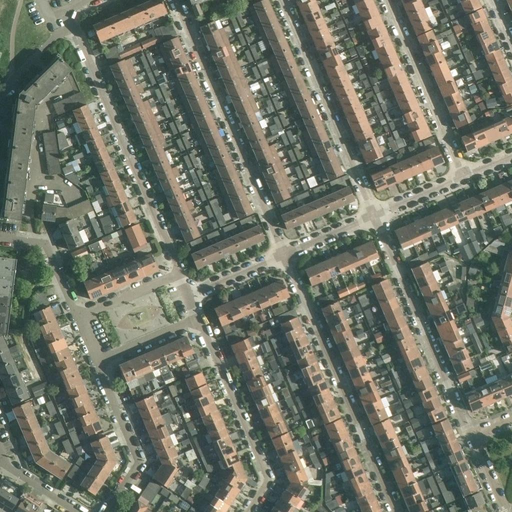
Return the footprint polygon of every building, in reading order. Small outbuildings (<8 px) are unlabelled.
[(166,14),(160,0),(153,0),(125,12),(133,29),(166,14)] [(188,0),(190,5),(191,5),(192,7),(191,8),(195,17),(201,15),(196,3),(202,0),(188,0)] [(270,8),(266,0),(264,0),(253,5),(253,6),(247,8),(251,16),(270,8)] [(318,9),(314,0),(298,7),(300,11),(299,11),(300,15),(301,15),(302,16),(318,9)] [(365,0),(355,5),(359,14),(374,7),(374,6),(375,5),(373,2),(372,2),(371,0),(365,0)] [(423,10),(419,0),(404,7),(404,8),(403,9),(405,12),(406,12),(408,16),(423,10)] [(467,0),(460,3),(465,14),(480,7),(478,2),(479,1),(478,0),(467,0)] [(359,14),(363,23),(378,16),(378,15),(379,14),(377,11),(376,10),(374,7),(359,14)] [(274,16),(270,8),(251,16),(254,24),(274,16)] [(322,19),(318,9),(302,16),(303,20),(304,24),(306,24),(306,25),(322,19)] [(471,26),(485,20),(484,16),(485,15),(483,11),(481,11),(481,9),(467,16),(471,26)] [(243,10),(234,14),(236,16),(235,17),(237,22),(242,20),(240,15),(245,13),(243,10)] [(427,19),(423,10),(408,16),(408,17),(407,18),(409,22),(410,22),(412,25),(427,19)] [(133,29),(125,12),(92,27),(99,43),(133,29)] [(210,21),(207,16),(196,20),(199,26),(210,21)] [(277,25),(274,16),(254,24),(258,33),(277,25)] [(363,23),(366,32),(382,25),(382,24),(382,23),(381,20),(380,19),(378,16),(363,23)] [(326,28),(322,19),(306,25),(307,28),(307,29),(308,33),(309,33),(310,34),(326,28)] [(427,19),(412,25),(413,27),(411,28),(413,31),(415,31),(416,35),(431,28),(427,19)] [(471,26),(475,36),(490,30),(489,29),(490,28),(489,24),(487,24),(485,20),(471,26)] [(335,24),(338,30),(344,28),(342,21),(335,24)] [(200,28),(203,37),(217,31),(213,22),(200,28)] [(161,35),(173,30),(170,24),(159,28),(161,35)] [(281,33),(277,25),(258,33),(262,41),(281,33)] [(366,32),(370,41),(386,34),(386,33),(386,32),(385,28),(384,28),(382,25),(366,32)] [(143,49),(164,40),(161,35),(159,28),(153,31),(156,36),(140,43),(143,49)] [(330,37),(326,28),(310,34),(311,38),(312,42),(313,42),(314,44),(330,37)] [(222,29),(217,31),(203,37),(207,45),(226,37),(222,29)] [(456,38),(467,33),(466,29),(464,29),(463,29),(454,33),(456,38)] [(173,30),(161,35),(164,40),(175,35),(173,30)] [(421,47),(435,41),(445,37),(452,34),(450,30),(434,37),(431,31),(417,37),(417,38),(416,39),(418,43),(420,44),(421,47)] [(475,36),(480,46),(494,40),(493,36),(493,35),(492,31),(490,31),(490,30),(475,36)] [(284,41),(281,33),(262,41),(265,49),(271,47),(284,41)] [(370,41),(374,50),(390,43),(390,42),(390,41),(389,38),(388,37),(386,34),(370,41)] [(452,34),(445,37),(450,47),(456,44),(452,34)] [(207,45),(211,53),(230,45),(226,37),(207,45)] [(333,46),(330,37),(314,44),(315,47),(314,47),(316,52),(317,52),(318,53),(333,46)] [(352,39),(351,39),(354,46),(359,43),(356,37),(355,37),(352,39)] [(161,55),(180,47),(177,38),(162,44),(163,45),(158,47),(161,55)] [(480,46),(484,56),(499,51),(498,49),(499,48),(497,44),(496,44),(494,40),(480,46)] [(271,47),(274,56),(288,50),(284,41),(271,47)] [(440,51),(435,41),(421,47),(423,51),(422,52),(424,56),(425,57),(426,57),(440,51)] [(390,43),(374,50),(378,59),(394,52),(393,51),(394,50),(393,47),(391,46),(390,43)] [(117,53),(117,54),(120,59),(141,50),(138,44),(117,53)] [(211,53),(214,62),(233,53),(230,45),(211,53)] [(337,55),(333,46),(318,53),(319,56),(318,57),(320,61),(321,61),(322,62),(337,55)] [(184,55),(180,47),(161,55),(165,63),(184,55)] [(117,54),(117,53),(115,48),(103,53),(106,59),(117,54)] [(288,50),(274,56),(269,58),(272,66),(292,58),(288,50)] [(444,62),(440,51),(426,57),(426,58),(425,59),(427,64),(429,64),(430,68),(444,62)] [(484,56),(489,66),(503,61),(501,57),(502,55),(500,51),(499,51),(484,56)] [(214,62),(218,70),(237,62),(233,53),(214,62)] [(120,59),(117,54),(106,59),(108,64),(120,59)] [(383,70),(399,63),(397,60),(398,59),(397,56),(395,55),(395,54),(379,61),(383,70)] [(187,64),(184,55),(165,63),(169,72),(187,64)] [(337,55),(322,62),(323,65),(322,66),(324,69),(325,69),(326,71),(341,64),(337,55)] [(245,66),(253,62),(250,56),(246,58),(242,60),(245,66)] [(57,57),(33,81),(46,95),(71,71),(57,57)] [(295,66),(292,58),(272,66),(276,74),(281,72),(295,66)] [(113,76),(132,68),(129,59),(123,61),(109,67),(113,76)] [(265,60),(256,64),(260,72),(263,71),(268,69),(265,60)] [(489,66),(493,76),(507,70),(507,69),(507,68),(506,64),(504,64),(503,61),(489,66)] [(218,70),(221,79),(240,70),(237,62),(218,70)] [(449,72),(444,62),(430,68),(432,71),(431,73),(433,77),(434,77),(435,78),(449,72)] [(383,70),(387,79),(403,72),(401,69),(402,67),(400,65),(399,64),(399,63),(383,70)] [(187,64),(169,72),(172,80),(191,72),(187,64)] [(281,72),(285,80),(299,74),(295,66),(281,72)] [(330,82),(346,75),(342,66),(326,73),(327,74),(326,75),(328,78),(329,78),(330,82)] [(113,76),(117,85),(131,78),(136,76),(132,68),(113,76)] [(468,69),(461,72),(463,77),(470,74),(468,69)] [(221,79),(225,87),(244,79),(240,70),(221,79)] [(475,82),(482,78),(479,70),(476,72),(472,74),(475,82)] [(493,76),(497,87),(511,81),(510,77),(511,76),(509,72),(508,71),(507,70),(493,76)] [(195,80),(191,72),(172,80),(176,89),(195,80)] [(391,88),(406,81),(405,78),(406,77),(404,73),(403,73),(403,72),(387,79),(391,88)] [(453,82),(449,72),(435,78),(434,80),(436,84),(437,84),(439,88),(453,82)] [(299,74),(285,80),(280,82),(284,91),(302,83),(299,74)] [(350,84),(346,75),(330,82),(331,83),(330,83),(332,88),(333,88),(334,91),(350,84)] [(470,75),(464,78),(466,83),(473,80),(470,75)] [(131,78),(117,85),(120,93),(140,84),(136,76),(131,78)] [(225,87),(229,95),(248,87),(244,79),(225,87)] [(198,89),(195,80),(176,89),(179,97),(198,89)] [(33,81),(22,92),(19,95),(18,100),(15,100),(14,114),(32,116),(34,104),(36,105),(46,95),(33,81)] [(391,88),(395,97),(410,90),(409,87),(410,86),(408,83),(407,82),(406,81),(391,88)] [(497,87),(502,97),(511,92),(511,81),(497,87)] [(457,92),(453,82),(439,88),(440,91),(440,93),(441,97),(443,97),(443,98),(457,92)] [(484,82),(477,86),(481,94),(488,91),(484,82)] [(306,91),(302,83),(284,91),(287,99),(306,91)] [(120,93),(124,101),(138,95),(143,93),(140,84),(120,93)] [(335,92),(334,93),(336,96),(337,97),(338,100),(354,93),(350,84),(334,91),(335,92)] [(474,85),(468,88),(471,95),(477,92),(474,85)] [(229,95),(232,103),(251,95),(248,87),(229,95)] [(198,89),(179,97),(183,105),(202,97),(198,89)] [(395,97),(399,106),(414,99),(413,96),(414,95),(412,92),(411,92),(410,90),(395,97)] [(306,91),(287,99),(290,107),(296,105),(309,99),(306,91)] [(80,92),(80,93),(76,94),(81,105),(85,103),(80,92)] [(462,102),(457,92),(443,98),(443,100),(444,104),(446,104),(448,108),(462,102)] [(511,92),(502,97),(506,107),(511,104),(511,92)] [(339,101),(338,102),(339,105),(340,105),(342,109),(358,102),(354,93),(338,100),(339,101)] [(379,104),(383,102),(379,93),(375,95),(379,104)] [(76,94),(71,96),(76,107),(81,105),(76,94)] [(142,103),(138,95),(124,101),(128,109),(142,103)] [(232,103),(236,112),(255,103),(251,95),(232,103)] [(478,95),(472,98),(475,104),(481,101),(478,95)] [(67,98),(69,104),(71,109),(76,107),(71,96),(67,98)] [(205,105),(202,97),(183,105),(186,113),(205,105)] [(52,105),(54,110),(69,104),(67,98),(52,105)] [(313,107),(309,99),(296,105),(299,114),(313,107)] [(402,115),(418,108),(417,105),(417,104),(416,101),(415,101),(414,99),(399,106),(402,115)] [(494,99),(485,101),(486,109),(496,106),(494,99)] [(128,109),(131,118),(150,110),(147,101),(142,103),(128,109)] [(362,111),(358,102),(342,109),(342,110),(342,111),(344,115),(345,115),(346,118),(362,111)] [(466,112),(462,102),(448,108),(449,112),(448,113),(450,117),(452,118),(466,112)] [(236,112),(239,120),(253,114),(258,112),(255,103),(236,112)] [(54,110),(57,116),(71,109),(69,104),(54,110)] [(77,122),(91,116),(86,105),(72,111),(77,122)] [(205,105),(186,113),(190,122),(209,114),(205,105)] [(317,116),(313,107),(299,114),(303,122),(317,116)] [(402,115),(406,124),(422,118),(421,115),(422,114),(420,109),(419,109),(418,108),(402,115)] [(131,118),(135,126),(154,118),(150,110),(131,118)] [(366,121),(362,111),(346,118),(346,119),(346,120),(347,124),(348,124),(350,127),(366,121)] [(466,112),(452,118),(452,119),(451,120),(453,124),(455,124),(456,128),(470,122),(466,112)] [(14,114),(11,134),(9,149),(28,151),(32,116),(14,114)] [(212,122),(209,114),(190,122),(194,130),(212,122)] [(239,120),(243,128),(257,122),(253,114),(239,120)] [(381,126),(386,124),(381,114),(377,116),(380,122),(379,122),(381,126)] [(95,126),(91,116),(77,122),(81,132),(95,126)] [(320,124),(317,116),(303,122),(307,130),(320,124)] [(511,116),(503,120),(509,135),(510,134),(511,135),(511,134),(511,116)] [(135,126),(138,134),(158,126),(154,118),(135,126)] [(406,124),(410,134),(426,127),(425,123),(425,122),(424,119),(423,119),(422,118),(406,124)] [(503,120),(492,125),(499,139),(504,137),(504,138),(508,136),(508,135),(509,135),(503,120)] [(63,121),(56,124),(58,130),(66,127),(63,121)] [(370,129),(366,121),(350,127),(350,128),(350,129),(351,133),(352,133),(354,136),(370,129)] [(216,130),(212,122),(194,130),(197,138),(216,130)] [(243,128),(246,137),(260,131),(257,122),(243,128)] [(270,132),(271,136),(282,131),(279,123),(275,124),(276,128),(271,130),(271,131),(270,132)] [(324,132),(320,124),(307,130),(301,133),(305,141),(324,132)] [(468,126),(471,134),(477,148),(482,146),(483,147),(487,145),(487,144),(488,144),(482,129),(476,132),(472,124),(468,126)] [(492,125),(482,129),(488,144),(489,143),(490,144),(493,142),(494,141),(499,139),(492,125)] [(100,137),(95,126),(81,132),(85,143),(100,137)] [(138,134),(142,143),(161,134),(158,126),(138,134)] [(410,134),(414,143),(430,136),(428,132),(429,131),(428,128),(427,128),(426,127),(410,134)] [(354,137),(354,138),(355,142),(356,142),(358,146),(374,139),(370,129),(354,136),(354,137)] [(220,138),(216,130),(197,138),(201,146),(220,138)] [(246,137),(250,145),(264,139),(260,131),(246,137)] [(271,136),(265,139),(267,143),(279,137),(278,136),(279,136),(282,141),(286,140),(282,131),(271,136)] [(327,141),(324,132),(305,141),(308,149),(327,141)] [(48,134),(50,150),(56,149),(54,133),(48,134)] [(62,133),(56,135),(57,143),(65,140),(62,133)] [(42,134),(44,151),(50,150),(48,134),(42,134)] [(146,151),(160,145),(165,143),(161,134),(142,143),(146,151)] [(477,148),(471,134),(461,138),(461,141),(462,145),(463,145),(467,153),(468,152),(469,153),(472,152),(472,150),(477,148)] [(104,147),(100,137),(85,143),(90,153),(104,147)] [(223,147),(220,138),(201,146),(204,155),(223,147)] [(434,143),(432,138),(422,142),(424,147),(434,143)] [(250,145),(254,153),(267,147),(264,139),(250,145)] [(358,147),(359,151),(360,151),(362,155),(378,148),(374,139),(358,146),(358,147)] [(405,146),(402,139),(395,142),(398,150),(405,146)] [(59,151),(68,147),(65,140),(57,143),(59,151)] [(331,149),(327,141),(308,149),(312,158),(317,155),(331,149)] [(163,153),(160,145),(146,151),(149,159),(163,153)] [(254,153),(257,162),(276,153),(273,145),(267,147),(254,153)] [(109,158),(104,147),(90,153),(94,164),(109,158)] [(227,155),(223,147),(204,155),(208,163),(213,161),(227,155)] [(426,152),(433,167),(434,167),(435,167),(439,166),(439,164),(443,163),(436,147),(426,152)] [(366,164),(374,160),(382,157),(378,148),(362,155),(362,156),(361,156),(363,160),(364,160),(366,164)] [(24,186),(28,151),(9,149),(5,184),(24,186)] [(335,157),(331,149),(317,155),(321,163),(335,157)] [(83,152),(71,156),(73,161),(85,156),(83,152)] [(426,152),(417,156),(423,171),(425,170),(426,171),(429,170),(429,168),(433,167),(426,152)] [(149,159),(153,167),(167,161),(163,153),(149,159)] [(257,162),(261,170),(279,161),(276,153),(257,162)] [(230,163),(227,155),(213,161),(216,169),(230,163)] [(417,156),(407,160),(414,175),(415,175),(416,175),(420,174),(420,173),(423,171),(417,156)] [(338,166),(335,157),(321,163),(315,166),(319,174),(338,166)] [(113,168),(109,158),(94,164),(99,174),(113,168)] [(385,158),(376,162),(377,166),(387,162),(385,158)] [(407,160),(398,164),(405,179),(406,179),(407,179),(410,178),(411,177),(414,175),(407,160)] [(153,167),(156,176),(170,170),(167,161),(153,167)] [(261,170),(264,178),(283,170),(279,161),(261,170)] [(366,166),(367,170),(377,166),(376,162),(366,166)] [(234,172),(230,163),(216,169),(211,172),(215,180),(234,172)] [(398,164),(389,168),(395,183),(397,183),(401,182),(401,181),(405,179),(398,164)] [(72,165),(61,169),(64,176),(75,171),(72,165)] [(338,166),(319,174),(322,182),(342,174),(338,166)] [(156,176),(160,184),(174,178),(179,176),(176,167),(170,170),(156,176)] [(118,179),(113,168),(99,174),(104,185),(118,179)] [(389,168),(379,172),(386,187),(387,186),(388,187),(392,186),(392,185),(395,183),(389,168)] [(264,178),(268,186),(286,178),(283,170),(264,178)] [(75,172),(64,177),(75,185),(80,183),(75,172)] [(238,180),(234,172),(215,180),(218,188),(238,180)] [(386,187),(379,172),(370,176),(377,191),(378,190),(379,191),(383,190),(383,189),(386,187)] [(178,186),(174,178),(160,184),(163,192),(178,186)] [(271,195),(285,189),(290,187),(286,178),(268,186),(271,195)] [(122,189),(118,179),(104,185),(108,195),(122,189)] [(238,180),(218,188),(222,196),(241,188),(238,180)] [(23,193),(24,186),(5,184),(4,191),(23,193)] [(504,204),(511,200),(511,198),(510,193),(508,193),(505,184),(501,186),(500,185),(497,187),(496,188),(495,188),(499,197),(501,197),(504,204)] [(181,195),(178,186),(163,192),(167,201),(181,195)] [(339,191),(345,205),(354,201),(348,187),(339,191)] [(245,196),(241,188),(222,196),(226,205),(245,196)] [(494,208),(504,204),(501,197),(499,197),(495,188),(492,190),(491,189),(487,191),(487,192),(486,193),(489,201),(491,201),(494,208)] [(127,200),(122,189),(108,195),(113,206),(127,200)] [(285,189),(271,195),(275,203),(289,197),(285,189)] [(3,198),(22,200),(23,193),(4,191),(3,198)] [(339,191),(331,195),(337,209),(345,205),(339,191)] [(478,196),(477,196),(481,205),(482,205),(485,212),(490,210),(491,213),(495,211),(494,208),(491,201),(489,201),(486,193),(483,194),(482,193),(478,194),(478,196)] [(100,195),(89,199),(91,204),(96,202),(96,201),(103,198),(102,197),(101,197),(100,195)] [(185,203),(181,195),(167,201),(171,209),(185,203)] [(331,195),(322,198),(328,212),(337,209),(331,195)] [(248,205),(245,196),(226,205),(229,213),(248,205)] [(469,200),(468,200),(471,209),(473,209),(476,216),(485,212),(482,205),(481,205),(477,196),(474,198),(473,197),(469,198),(469,200)] [(3,198),(3,203),(3,205),(21,207),(22,200),(3,198)] [(322,198),(314,202),(320,216),(328,212),(322,198)] [(92,211),(87,200),(83,202),(87,214),(92,211)] [(131,210),(127,200),(113,206),(117,216),(131,210)] [(215,200),(209,202),(212,211),(218,208),(215,200)] [(467,220),(476,216),(473,209),(471,209),(468,200),(465,202),(464,201),(460,202),(460,204),(459,204),(462,213),(464,213),(467,220)] [(171,209),(174,217),(188,211),(193,209),(190,201),(185,203),(171,209)] [(77,204),(82,216),(87,214),(83,202),(77,204)] [(314,202),(306,205),(312,219),(320,216),(314,202)] [(77,204),(74,206),(72,207),(77,218),(82,216),(77,204)] [(458,224),(467,220),(464,213),(462,213),(459,204),(455,206),(454,205),(451,206),(451,208),(449,208),(453,217),(455,217),(458,224)] [(2,211),(21,214),(21,207),(3,205),(2,211)] [(248,205),(229,213),(233,221),(238,219),(252,213),(248,205)] [(306,205),(298,209),(304,223),(312,219),(306,205)] [(55,207),(43,206),(41,221),(53,222),(55,207)] [(53,222),(58,226),(72,220),(67,208),(55,207),(53,222)] [(67,208),(72,220),(77,218),(72,207),(67,208)] [(216,219),(222,216),(218,208),(212,211),(216,219)] [(441,212),(440,212),(444,221),(446,221),(449,228),(458,224),(455,217),(453,217),(449,208),(447,209),(445,209),(442,210),(441,212)] [(295,226),(304,223),(298,209),(289,213),(295,226)] [(117,216),(122,227),(136,221),(131,210),(117,216)] [(1,218),(20,221),(21,214),(2,211),(1,218)] [(192,219),(188,211),(174,217),(178,225),(192,219)] [(439,232),(449,228),(446,221),(444,221),(440,212),(437,213),(436,213),(432,214),(432,216),(431,216),(435,225),(436,225),(439,232)] [(295,226),(289,213),(281,216),(287,230),(295,226)] [(110,215),(99,220),(101,224),(112,219),(110,215)] [(222,216),(216,219),(219,228),(226,225),(222,216)] [(430,236),(439,232),(436,225),(435,225),(431,216),(428,217),(427,217),(423,218),(423,220),(422,220),(425,229),(427,229),(430,236)] [(102,228),(114,223),(112,219),(101,224),(102,228)] [(195,228),(192,219),(178,225),(181,234),(195,228)] [(503,222),(505,227),(511,223),(510,220),(510,219),(503,222)] [(77,232),(72,220),(58,226),(64,238),(77,232)] [(421,240),(430,236),(427,229),(425,229),(422,220),(419,221),(418,220),(414,222),(414,223),(413,224),(416,233),(418,233),(421,240)] [(96,224),(92,226),(97,238),(101,236),(96,224)] [(412,244),(421,240),(418,233),(416,233),(413,224),(410,225),(409,224),(405,226),(405,227),(403,228),(407,237),(409,237),(412,244)] [(149,251),(146,243),(138,225),(124,231),(132,249),(141,245),(143,250),(146,248),(148,252),(149,251)] [(249,230),(255,244),(264,240),(257,226),(249,230)] [(496,236),(503,230),(501,227),(493,230),(496,236)] [(195,228),(181,234),(185,242),(199,236),(195,228)] [(401,248),(412,244),(409,237),(407,237),(403,228),(401,229),(399,228),(396,230),(396,231),(394,232),(401,248)] [(249,230),(240,234),(246,248),(255,244),(249,230)] [(476,233),(481,245),(487,242),(485,237),(482,230),(476,233)] [(83,244),(77,232),(64,238),(69,250),(83,244)] [(485,237),(487,242),(488,244),(496,237),(494,233),(485,237)] [(240,234),(232,237),(238,251),(246,248),(240,234)] [(232,237),(224,241),(230,255),(238,251),(232,237)] [(224,241),(216,244),(222,258),(230,255),(224,241)] [(480,251),(476,241),(467,245),(472,258),(480,251)] [(97,242),(88,246),(91,254),(100,250),(97,242)] [(361,246),(368,262),(378,258),(371,242),(368,243),(367,242),(363,244),(363,246),(361,246)] [(216,244),(207,248),(213,262),(222,258),(216,244)] [(472,258),(467,245),(458,249),(463,262),(468,262),(472,258)] [(354,249),(351,250),(358,266),(361,272),(370,268),(368,262),(361,246),(360,247),(359,246),(354,248),(354,249)] [(483,251),(502,256),(503,250),(489,246),(483,251)] [(87,255),(84,248),(71,254),(74,261),(87,255)] [(205,265),(213,262),(207,248),(199,251),(205,265)] [(344,254),(342,254),(349,270),(351,274),(354,273),(353,269),(358,266),(351,250),(349,252),(348,251),(344,253),(344,254)] [(205,265),(199,251),(190,255),(197,269),(205,265)] [(436,251),(427,254),(429,259),(439,255),(437,251),(436,251)] [(427,254),(427,253),(417,257),(418,258),(420,263),(429,259),(427,254)] [(508,253),(503,272),(511,274),(511,259),(509,253),(508,253)] [(150,254),(137,260),(144,276),(157,271),(150,254)] [(340,274),(349,270),(342,254),(341,255),(340,254),(336,256),(336,257),(333,258),(340,274)] [(135,255),(122,261),(131,282),(144,276),(137,260),(135,255)] [(0,296),(10,297),(12,279),(14,260),(0,258),(0,296)] [(330,278),(340,274),(333,258),(330,260),(329,259),(324,261),(324,262),(323,263),(330,278)] [(418,258),(407,263),(409,267),(420,263),(418,258)] [(117,288),(131,282),(122,261),(108,267),(110,272),(117,288)] [(321,282),(330,278),(323,263),(322,263),(321,262),(317,264),(317,265),(314,267),(321,282)] [(415,279),(431,273),(427,263),(411,270),(412,271),(411,272),(413,276),(414,276),(415,279)] [(477,267),(470,265),(467,274),(475,276),(477,267)] [(321,282),(314,267),(311,268),(310,267),(306,269),(306,270),(304,271),(311,286),(321,282)] [(110,272),(97,277),(104,294),(117,288),(110,272)] [(386,278),(384,272),(374,276),(377,282),(386,278)] [(511,274),(503,272),(500,283),(511,286),(511,274)] [(435,282),(431,273),(415,279),(417,283),(417,284),(418,288),(419,288),(419,289),(435,282)] [(97,277),(83,283),(86,289),(90,300),(104,294),(97,277)] [(375,296),(390,290),(388,286),(390,284),(389,282),(387,281),(386,280),(371,287),(375,296)] [(275,283),(270,286),(274,295),(276,295),(278,302),(289,297),(281,281),(280,281),(279,281),(275,282),(275,283)] [(366,287),(364,282),(358,285),(357,284),(355,284),(358,290),(366,287)] [(439,292),(435,282),(419,289),(420,290),(420,291),(421,295),(422,295),(424,299),(439,292)] [(511,286),(500,283),(497,294),(511,298),(511,286)] [(354,285),(354,284),(345,288),(348,295),(358,290),(355,284),(354,285)] [(269,306),(278,302),(276,295),(274,295),(270,286),(267,287),(266,286),(262,288),(262,289),(261,290),(265,299),(266,299),(269,306)] [(348,295),(345,288),(346,289),(336,293),(339,299),(348,295)] [(253,293),(251,294),(255,303),(257,303),(260,310),(269,306),(266,299),(265,299),(261,290),(258,291),(257,290),(253,292),(253,293)] [(375,296),(379,305),(394,299),(394,298),(395,296),(394,294),(392,294),(390,290),(375,296)] [(443,301),(439,292),(424,299),(425,302),(425,303),(426,307),(427,307),(428,308),(443,301)] [(35,303),(46,298),(43,293),(32,297),(35,303)] [(251,314),(260,310),(257,303),(255,303),(251,294),(248,295),(247,294),(244,296),(243,297),(242,298),(246,306),(248,307),(251,314)] [(511,298),(497,294),(494,305),(510,309),(511,308),(511,305),(511,303),(511,301),(511,298)] [(353,295),(347,298),(350,304),(356,302),(353,295)] [(5,334),(7,320),(10,297),(0,296),(0,333),(2,334),(5,334)] [(327,297),(316,302),(319,308),(329,303),(327,297)] [(46,298),(35,303),(37,309),(48,304),(46,298)] [(241,318),(251,314),(248,307),(246,306),(242,298),(239,299),(238,298),(235,300),(235,301),(233,302),(237,311),(239,311),(241,318)] [(383,314),(398,308),(396,303),(397,302),(397,300),(395,300),(394,299),(379,305),(383,314)] [(461,300),(454,303),(456,307),(455,308),(463,305),(461,300)] [(448,311),(443,301),(428,308),(428,309),(428,310),(430,314),(431,315),(432,318),(448,311)] [(232,322),(235,320),(241,318),(239,311),(237,311),(233,302),(230,303),(229,302),(225,304),(225,305),(224,306),(228,314),(229,315),(232,322)] [(326,318),(341,311),(337,302),(322,309),(323,312),(322,313),(324,317),(325,317),(326,318)] [(358,305),(352,307),(355,314),(361,312),(358,305)] [(458,316),(466,312),(463,305),(455,308),(458,316)] [(494,305),(492,316),(506,320),(509,319),(508,317),(508,316),(509,316),(511,311),(510,311),(510,309),(494,305)] [(214,310),(222,327),(225,336),(236,331),(233,326),(229,328),(227,324),(232,322),(229,315),(228,314),(224,306),(221,307),(219,306),(216,308),(215,309),(214,310)] [(39,327),(55,320),(52,314),(52,312),(51,309),(49,308),(49,307),(39,311),(42,319),(38,321),(40,326),(39,327)] [(383,314),(387,323),(402,316),(401,315),(402,313),(401,311),(399,311),(398,308),(383,314)] [(278,317),(281,324),(296,318),(297,317),(294,310),(278,317)] [(329,327),(344,320),(345,320),(341,311),(326,318),(326,319),(326,321),(327,324),(328,324),(329,327)] [(452,321),(452,320),(448,311),(432,318),(433,321),(433,322),(435,326),(436,327),(452,321)] [(387,323),(391,333),(406,327),(404,323),(405,321),(404,318),(402,318),(402,316),(387,323)] [(483,316),(472,320),(474,325),(485,320),(483,316)] [(491,318),(497,333),(511,327),(511,326),(511,324),(511,322),(510,321),(509,319),(506,320),(492,316),(491,318)] [(281,324),(285,334),(300,327),(299,324),(300,323),(298,319),(297,319),(296,318),(281,324)] [(39,327),(43,336),(58,329),(57,326),(58,325),(56,321),(55,321),(55,320),(39,327)] [(349,329),(345,320),(344,320),(329,327),(331,330),(330,331),(332,334),(333,335),(333,336),(349,329)] [(476,329),(487,324),(485,320),(474,325),(476,329)] [(452,321),(436,327),(436,328),(436,329),(438,333),(439,334),(440,337),(456,330),(452,321)] [(497,333),(502,343),(511,338),(511,326),(511,327),(497,333)] [(285,334),(289,343),(304,336),(303,333),(303,332),(302,328),(301,328),(300,327),(285,334)] [(406,327),(391,333),(396,343),(411,337),(410,336),(411,334),(410,331),(408,331),(406,327)] [(43,336),(47,345),(62,338),(63,336),(61,332),(60,332),(58,329),(43,336)] [(253,329),(246,332),(248,338),(255,336),(253,329)] [(272,329),(265,332),(267,338),(275,335),(272,329)] [(353,338),(349,329),(333,336),(334,337),(333,338),(335,341),(336,342),(337,344),(353,338)] [(460,340),(456,330),(440,337),(441,340),(441,341),(443,345),(444,346),(460,340)] [(225,336),(229,345),(244,338),(242,333),(236,336),(235,332),(236,332),(236,331),(225,336)] [(475,333),(469,336),(473,345),(479,342),(475,333)] [(36,334),(28,337),(31,342),(36,339),(38,339),(36,334)] [(289,343),(293,352),(308,345),(307,342),(307,341),(306,338),(305,338),(304,336),(289,343)] [(201,373),(196,360),(190,348),(186,337),(176,341),(183,358),(186,364),(192,377),(201,373)] [(411,337),(396,343),(400,353),(415,347),(413,343),(414,341),(413,338),(411,338),(411,337)] [(62,338),(47,345),(51,355),(66,348),(65,345),(66,343),(64,340),(63,340),(62,338)] [(247,339),(230,347),(233,353),(234,353),(235,356),(251,349),(255,347),(251,338),(247,339)] [(357,347),(353,338),(337,344),(338,346),(337,348),(339,352),(340,352),(341,353),(357,347)] [(511,338),(502,343),(506,354),(511,351),(511,338)] [(36,339),(31,342),(33,348),(39,345),(36,339)] [(481,340),(485,350),(490,348),(488,343),(487,344),(485,339),(481,340)] [(464,349),(460,340),(444,346),(445,347),(444,349),(446,352),(447,352),(448,356),(464,349)] [(176,341),(167,345),(160,348),(167,365),(183,358),(176,341)] [(483,352),(479,342),(473,345),(477,355),(483,352)] [(297,361),(312,354),(311,351),(311,350),(310,347),(309,346),(308,345),(293,352),(297,361)] [(360,356),(357,347),(341,353),(341,355),(341,356),(342,359),(344,360),(345,362),(360,356)] [(400,353),(404,363),(419,357),(419,356),(420,354),(418,351),(416,351),(415,347),(400,353)] [(66,348),(51,355),(55,363),(70,357),(70,356),(70,354),(69,351),(68,351),(66,348)] [(160,348),(144,355),(158,387),(153,374),(152,371),(158,369),(163,382),(173,378),(167,365),(160,348)] [(251,349),(235,356),(234,356),(237,362),(238,362),(239,365),(255,358),(251,349)] [(468,359),(464,349),(448,356),(450,359),(449,360),(451,364),(452,364),(452,365),(468,359)] [(0,352),(0,367),(12,362),(7,350),(0,352)] [(297,361),(300,370),(316,363),(315,360),(315,359),(314,356),(313,355),(312,354),(297,361)] [(511,355),(511,354),(501,359),(502,363),(511,358),(511,355)] [(144,355),(128,362),(135,379),(136,379),(143,396),(151,392),(149,387),(146,381),(150,380),(154,389),(158,387),(144,355)] [(283,357),(278,359),(281,367),(291,363),(288,356),(284,358),(283,357)] [(364,365),(360,356),(345,362),(346,365),(345,366),(347,370),(348,370),(349,371),(364,365)] [(47,367),(48,367),(47,365),(48,365),(44,357),(42,358),(38,360),(42,369),(47,367)] [(70,357),(55,363),(59,373),(74,366),(73,363),(74,362),(72,358),(71,358),(70,357)] [(404,363),(409,373),(424,367),(422,363),(423,361),(421,358),(420,358),(419,357),(404,363)] [(239,365),(238,365),(241,372),(242,372),(243,374),(259,367),(255,358),(239,365)] [(473,368),(468,359),(452,365),(453,366),(452,368),(454,371),(455,371),(457,375),(473,368)] [(0,367),(0,376),(2,381),(17,374),(12,362),(0,367)] [(128,362),(119,366),(133,400),(143,396),(136,379),(135,379),(128,362)] [(300,370),(304,379),(320,372),(318,369),(319,368),(318,365),(316,364),(316,363),(300,370)] [(368,373),(364,365),(349,371),(349,372),(349,374),(350,377),(351,378),(353,380),(368,373)] [(74,366),(59,373),(62,382),(78,375),(78,373),(78,372),(77,369),(75,369),(74,366)] [(42,369),(46,378),(51,376),(47,367),(42,369)] [(259,367),(243,374),(242,374),(245,381),(246,381),(247,383),(263,376),(259,367)] [(409,373),(413,383),(428,377),(427,376),(428,374),(427,372),(425,371),(424,367),(409,373)] [(2,381),(7,392),(22,386),(22,385),(29,383),(24,372),(18,374),(17,374),(2,381)] [(304,379),(308,388),(324,381),(322,378),(323,377),(322,374),(321,374),(320,372),(304,379)] [(201,373),(192,377),(185,380),(190,391),(205,384),(204,382),(205,381),(204,378),(202,378),(201,373)] [(356,389),(372,382),(368,373),(353,380),(353,382),(353,383),(354,387),(356,388),(356,389)] [(471,380),(468,373),(456,378),(459,384),(466,381),(470,389),(474,387),(471,380)] [(78,375),(62,382),(66,391),(82,385),(81,381),(82,380),(80,376),(79,376),(78,375)] [(263,376),(247,383),(246,384),(249,390),(250,390),(251,392),(267,386),(263,376)] [(293,377),(287,380),(289,386),(295,383),(293,377)] [(413,383),(418,394),(432,388),(430,383),(431,381),(430,379),(428,378),(428,377),(413,383)] [(511,384),(509,378),(498,382),(505,398),(510,396),(511,397),(511,396),(511,384)] [(282,379),(276,381),(277,382),(272,384),(273,387),(284,383),(282,379)] [(396,390),(401,388),(397,379),(396,379),(392,381),(396,390)] [(312,397),(328,390),(326,387),(327,386),(325,383),(324,383),(324,381),(308,388),(312,397)] [(360,398),(376,391),(379,390),(375,381),(372,382),(356,389),(357,389),(356,391),(357,394),(359,395),(360,398)] [(390,381),(380,385),(381,389),(391,385),(390,381)] [(31,388),(34,396),(35,397),(49,391),(45,382),(31,388)] [(498,382),(487,387),(494,403),(495,402),(497,403),(500,402),(500,400),(505,398),(498,382)] [(292,392),(298,389),(295,383),(289,386),(292,392)] [(82,385),(66,391),(70,400),(86,393),(86,392),(86,391),(85,387),(83,387),(82,385)] [(168,387),(172,398),(178,395),(174,385),(168,387)] [(28,398),(22,386),(7,392),(12,404),(28,398)] [(206,386),(190,392),(182,396),(184,399),(192,396),(194,401),(210,394),(209,394),(210,393),(208,389),(207,388),(206,386)] [(267,386),(251,392),(250,393),(253,399),(254,399),(255,401),(270,395),(267,386)] [(487,387),(476,392),(483,408),(488,406),(489,406),(493,405),(493,403),(494,403),(487,387)] [(286,388),(280,391),(284,400),(290,397),(286,388)] [(418,394),(422,404),(437,397),(436,397),(437,395),(436,392),(434,392),(432,388),(418,394)] [(312,397),(316,406),(332,400),(330,396),(331,395),(329,392),(328,392),(328,390),(312,397)] [(380,400),(376,391),(360,398),(361,400),(361,401),(362,405),(364,405),(364,407),(380,400)] [(483,408),(476,392),(465,396),(472,412),(473,412),(475,413),(478,411),(478,410),(483,408)] [(70,400),(74,409),(90,402),(89,400),(89,399),(88,395),(87,394),(86,393),(70,400)] [(194,401),(198,409),(213,403),(212,400),(212,399),(211,396),(210,396),(210,394),(194,401)] [(270,395),(255,401),(254,402),(257,408),(258,409),(259,411),(274,404),(270,395)] [(140,414),(156,407),(151,397),(135,404),(137,407),(137,409),(138,412),(139,412),(140,414)] [(288,409),(289,408),(289,409),(294,407),(290,397),(284,400),(288,409)] [(422,404),(426,414),(441,408),(439,403),(440,402),(439,399),(437,398),(437,397),(422,404)] [(316,406),(320,415),(336,409),(334,405),(335,405),(333,401),(332,401),(332,400),(316,406)] [(368,415),(383,409),(380,400),(364,407),(364,409),(365,413),(367,413),(368,415)] [(409,400),(402,403),(404,409),(412,406),(409,400)] [(51,401),(44,404),(47,410),(53,407),(51,401)] [(164,403),(160,405),(162,410),(166,408),(167,410),(168,410),(170,413),(175,410),(171,401),(164,403)] [(300,411),(306,408),(303,401),(297,404),(300,411)] [(74,409),(72,410),(74,415),(76,414),(78,419),(94,412),(94,411),(94,409),(92,406),(91,405),(90,402),(74,409)] [(19,422),(32,416),(27,404),(28,404),(28,403),(13,410),(14,410),(19,422)] [(198,409),(201,418),(217,411),(216,410),(217,409),(215,406),(214,406),(213,403),(198,409)] [(274,404),(259,411),(258,411),(261,418),(262,418),(263,420),(278,413),(281,412),(277,403),(274,404)] [(400,404),(394,407),(396,413),(403,410),(400,404)] [(178,408),(182,416),(188,414),(188,413),(184,405),(178,408)] [(50,417),(56,414),(53,407),(47,410),(50,417)] [(144,424),(160,417),(156,407),(140,414),(141,418),(141,419),(142,422),(143,422),(144,424)] [(292,416),(297,414),(294,407),(289,409),(292,416)] [(441,408),(426,414),(431,424),(445,418),(445,416),(445,415),(444,412),(443,412),(441,408)] [(337,410),(336,410),(336,409),(320,415),(322,421),(318,422),(320,426),(340,418),(338,415),(339,414),(337,410)] [(383,409),(368,415),(369,417),(368,419),(370,423),(371,423),(372,425),(387,418),(383,409)] [(412,409),(405,411),(409,420),(415,417),(412,409)] [(201,418),(205,426),(220,420),(219,417),(220,416),(218,412),(217,412),(217,411),(201,418)] [(307,411),(301,413),(304,419),(310,417),(307,411)] [(78,419),(82,428),(98,421),(97,418),(97,417),(96,413),(94,413),(94,412),(78,419)] [(278,413),(263,420),(262,420),(265,426),(266,427),(267,429),(282,423),(278,413)] [(191,422),(190,422),(189,418),(190,418),(188,414),(182,416),(185,425),(191,422)] [(38,429),(32,416),(19,422),(24,434),(23,434),(24,435),(39,428),(38,428),(38,429)] [(164,427),(160,417),(144,424),(145,427),(145,429),(147,432),(148,432),(148,434),(164,427)] [(416,418),(410,421),(413,430),(419,427),(416,418)] [(205,426),(209,435),(224,428),(224,427),(224,426),(223,423),(222,423),(220,420),(205,426)] [(310,420),(305,422),(308,429),(313,427),(310,420)] [(325,426),(329,435),(344,429),(343,428),(344,426),(343,423),(341,423),(340,420),(325,426)] [(376,436),(392,429),(388,420),(373,427),(374,430),(374,432),(376,436)] [(436,437),(451,431),(450,429),(451,428),(450,425),(448,425),(446,420),(432,426),(436,437)] [(98,421),(82,428),(84,433),(86,437),(88,436),(102,430),(101,429),(102,428),(100,424),(99,424),(98,421)] [(285,421),(282,423),(267,429),(266,430),(269,436),(270,437),(271,439),(289,431),(285,421)] [(60,422),(53,425),(56,431),(63,428),(60,422)] [(189,433),(190,433),(195,431),(191,422),(185,425),(189,433)] [(72,425),(66,427),(69,433),(75,431),(72,425)] [(153,443),(168,437),(164,427),(148,434),(150,437),(150,439),(151,441),(152,442),(153,443)] [(296,429),(300,438),(302,438),(307,437),(303,428),(301,427),(296,429)] [(44,441),(38,429),(39,429),(39,428),(24,435),(30,447),(44,441)] [(59,438),(65,435),(63,428),(56,431),(59,438)] [(209,435),(212,443),(228,437),(226,434),(227,433),(225,429),(224,429),(224,428),(209,435)] [(329,435),(332,444),(348,438),(347,437),(348,435),(347,432),(345,432),(344,429),(329,435)] [(396,438),(392,429),(376,436),(378,441),(379,441),(381,445),(396,438)] [(451,431),(436,437),(440,447),(455,441),(453,436),(454,435),(453,432),(451,432),(451,431)] [(291,443),(290,439),(293,438),(290,433),(272,441),(273,442),(272,443),(273,446),(275,447),(276,450),(291,443)] [(97,456),(111,450),(106,438),(106,437),(91,444),(92,444),(97,456)] [(172,446),(168,437),(153,443),(154,447),(154,449),(155,451),(156,451),(157,453),(172,446)] [(212,443),(216,452),(231,445),(232,444),(230,440),(229,439),(228,437),(212,443)] [(332,444),(336,453),(352,447),(351,445),(352,444),(351,441),(349,441),(348,438),(332,444)] [(400,447),(396,438),(381,445),(382,448),(381,450),(383,454),(400,447)] [(68,440),(61,443),(64,449),(70,446),(68,440)] [(199,440),(193,442),(197,450),(202,448),(199,440)] [(48,452),(44,441),(30,447),(36,461),(35,462),(48,452)] [(440,447),(445,457),(460,451),(459,450),(460,448),(459,445),(457,445),(455,441),(440,447)] [(424,442),(420,444),(424,453),(428,452),(429,452),(424,442)] [(295,452),(291,443),(276,450),(277,453),(276,454),(278,457),(279,457),(280,458),(295,452)] [(216,452),(220,460),(235,454),(234,451),(234,450),(233,446),(231,446),(231,445),(216,452)] [(66,455),(73,452),(70,446),(64,449),(66,455)] [(75,449),(78,456),(84,453),(81,446),(75,449)] [(172,459),(177,457),(172,446),(157,453),(158,457),(158,459),(159,461),(160,462),(161,463),(172,459)] [(306,449),(309,456),(314,454),(311,447),(306,449)] [(340,463),(356,456),(355,455),(356,453),(355,450),(353,450),(352,447),(336,453),(340,463)] [(388,463),(404,456),(400,447),(383,454),(386,459),(387,460),(388,463)] [(197,450),(200,459),(206,456),(202,448),(197,450)] [(111,450),(97,456),(98,460),(97,463),(109,471),(116,462),(111,450)] [(196,459),(192,450),(184,454),(188,463),(196,459)] [(326,451),(319,454),(322,460),(328,457),(326,451)] [(445,457),(449,467),(464,461),(462,456),(463,455),(461,452),(460,452),(460,451),(445,457)] [(36,462),(49,471),(58,458),(48,452),(35,462),(36,463),(36,462)] [(299,461),(295,452),(280,458),(280,460),(280,461),(281,464),(282,464),(283,467),(299,461)] [(429,464),(432,463),(428,452),(424,453),(429,464)] [(224,469),(231,466),(239,463),(238,462),(239,461),(238,457),(236,457),(235,454),(220,460),(224,469)] [(200,459),(204,467),(210,465),(206,456),(200,459)] [(340,463),(344,472),(360,465),(359,464),(360,462),(359,460),(357,459),(356,456),(340,463)] [(408,465),(404,456),(388,463),(390,466),(389,467),(391,472),(408,465)] [(79,457),(75,464),(80,468),(85,461),(79,457)] [(49,471),(54,473),(60,478),(61,479),(69,465),(58,458),(49,471)] [(327,458),(321,460),(324,467),(330,464),(327,458)] [(161,463),(162,466),(161,466),(158,470),(171,478),(172,478),(177,470),(172,459),(161,463)] [(303,470),(299,461),(283,467),(285,471),(284,472),(285,475),(287,475),(287,476),(303,470)] [(449,467),(453,477),(468,471),(468,470),(469,468),(467,465),(466,465),(464,461),(449,467)] [(101,483),(109,471),(97,463),(89,474),(101,483)] [(244,484),(245,482),(247,479),(246,477),(245,477),(241,468),(242,467),(240,464),(239,463),(231,466),(234,472),(231,476),(244,484)] [(207,473),(214,473),(210,465),(204,467),(207,473)] [(344,472),(348,481),(363,474),(363,473),(364,471),(363,469),(361,468),(360,465),(344,472)] [(412,474),(408,465),(391,472),(393,477),(394,477),(396,481),(412,474)] [(67,476),(72,479),(79,469),(74,466),(67,476)] [(153,479),(162,486),(167,489),(174,479),(172,478),(171,478),(158,470),(156,474),(155,475),(153,479)] [(288,477),(287,478),(288,481),(289,481),(290,484),(309,485),(303,470),(287,476),(288,477)] [(453,477),(458,487),(473,481),(471,476),(472,475),(470,472),(469,472),(468,471),(453,477)] [(335,476),(333,472),(325,475),(325,481),(330,478),(335,476)] [(101,483),(89,474),(81,485),(81,486),(94,495),(94,494),(101,483)] [(213,475),(205,474),(202,479),(208,482),(213,475)] [(348,481),(352,490),(367,483),(367,482),(368,480),(366,477),(365,477),(363,474),(348,481)] [(415,483),(412,474),(396,481),(397,484),(397,486),(399,490),(415,483)] [(23,491),(4,479),(0,475),(0,502),(11,510),(23,491)] [(230,475),(225,482),(240,492),(243,488),(242,487),(244,484),(231,476),(230,475)] [(438,476),(434,477),(437,484),(442,482),(441,483),(438,476)] [(197,486),(202,489),(203,490),(208,482),(202,479),(197,486)] [(183,486),(186,487),(192,491),(195,486),(187,480),(183,486)] [(157,493),(161,488),(151,481),(147,487),(157,493)] [(458,487),(462,498),(477,491),(477,490),(477,489),(476,485),(474,485),(473,481),(458,487)] [(225,482),(220,490),(234,499),(236,496),(237,496),(240,492),(225,482)] [(437,484),(441,494),(446,492),(442,482),(437,484)] [(352,490),(356,499),(371,492),(371,491),(372,489),(370,487),(369,486),(367,483),(352,490)] [(415,483),(399,490),(401,495),(402,496),(404,499),(419,492),(415,483)] [(309,485),(290,484),(289,486),(288,486),(286,489),(286,490),(286,491),(300,500),(307,490),(309,485)] [(196,485),(195,486),(192,491),(191,493),(197,496),(202,489),(197,486),(196,485)] [(439,495),(435,485),(431,487),(435,497),(439,495)] [(154,499),(157,493),(147,487),(144,492),(154,499)] [(186,487),(179,497),(185,501),(188,497),(191,493),(192,491),(186,487)] [(169,493),(162,488),(159,493),(165,498),(169,493)] [(220,490),(215,497),(229,506),(230,505),(231,505),(233,503),(232,501),(234,499),(220,490)] [(419,492),(404,499),(405,502),(405,504),(407,508),(423,501),(421,496),(425,495),(424,490),(419,492)] [(24,491),(17,501),(20,503),(14,511),(35,511),(42,503),(24,491)] [(294,508),(300,500),(286,491),(285,492),(284,492),(282,495),(282,497),(280,499),(294,508)] [(144,492),(140,497),(149,502),(151,504),(154,499),(144,492)] [(356,499),(360,508),(375,501),(375,500),(375,498),(374,496),(373,495),(371,492),(356,499)] [(447,495),(446,492),(441,494),(446,505),(452,502),(448,494),(447,495)] [(467,511),(484,504),(483,503),(481,499),(482,499),(479,492),(463,499),(467,511)] [(171,494),(167,499),(176,505),(179,500),(171,494)] [(142,511),(144,510),(149,502),(140,497),(130,511),(142,511)] [(215,497),(210,505),(220,511),(225,511),(226,511),(227,510),(229,507),(229,506),(215,497)] [(282,511),(292,511),(294,508),(280,499),(279,502),(277,502),(275,505),(276,507),(275,507),(282,511)] [(331,501),(331,499),(324,502),(325,504),(324,504),(329,511),(335,508),(331,501)] [(185,511),(189,506),(180,501),(177,506),(185,511)] [(360,508),(361,511),(374,511),(379,510),(379,509),(379,507),(378,505),(377,504),(375,501),(360,508)] [(423,501),(407,508),(408,511),(424,511),(427,511),(423,501)] [(42,511),(47,506),(42,503),(35,511),(42,511)]
